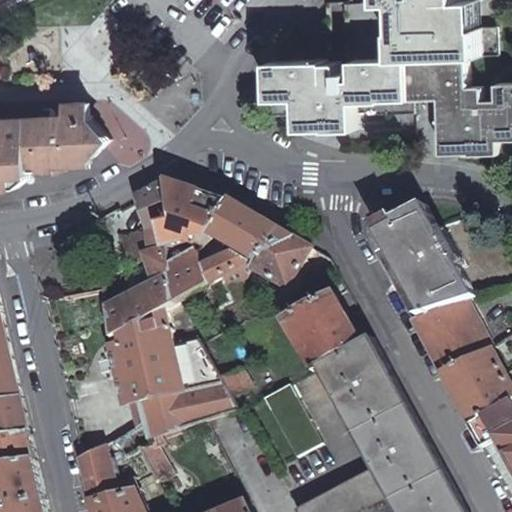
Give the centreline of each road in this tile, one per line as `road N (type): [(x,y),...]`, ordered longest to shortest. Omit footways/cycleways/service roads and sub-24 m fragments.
road 1 (residential): [(498,511),(340,237),(331,176)]
road 2 (residential): [(10,219),(72,511)]
road 3 (residential): [(10,219),(100,199),(222,126)]
road 4 (residential): [(331,176),(460,180),(511,201)]
road 5 (residential): [(222,126),(232,75),(286,0)]
road 6 (residential): [(331,176),(310,175),(222,126)]
